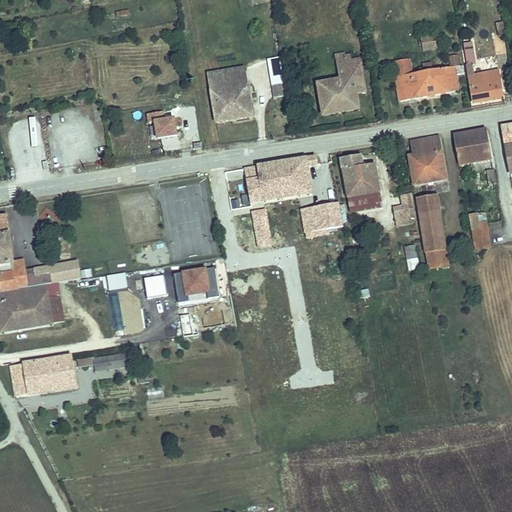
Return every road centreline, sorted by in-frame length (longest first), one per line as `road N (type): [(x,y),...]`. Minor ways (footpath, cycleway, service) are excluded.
road 1 (tertiary): [(511,113),(0,193)]
road 2 (unclassified): [(0,388),(63,511)]
